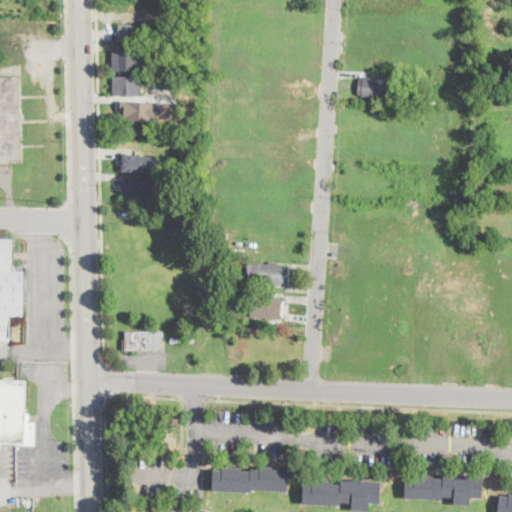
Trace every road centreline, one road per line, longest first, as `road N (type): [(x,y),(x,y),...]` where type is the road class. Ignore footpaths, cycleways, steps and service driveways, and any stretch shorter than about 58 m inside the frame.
road 1 (residential): [(511,397),(89,382)]
road 2 (residential): [(335,0),(312,389)]
road 3 (secondary): [(79,0),(89,382)]
road 4 (secondary): [(89,382),(92,511)]
